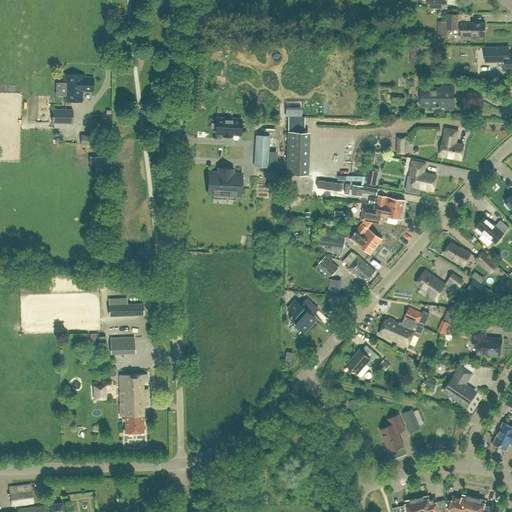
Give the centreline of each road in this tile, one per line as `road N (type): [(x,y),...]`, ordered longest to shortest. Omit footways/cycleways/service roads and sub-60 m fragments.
road 1 (track): [(191,0),(179,121),(177,348)]
road 2 (tertiary): [(305,372),(511,137)]
road 3 (tertiary): [(0,470),(180,465)]
road 4 (tertiary): [(180,465),(250,430),(305,372)]
road 5 (unclassified): [(359,489),(305,372)]
